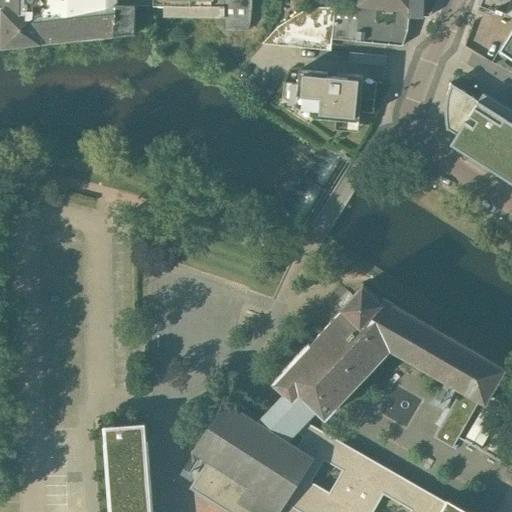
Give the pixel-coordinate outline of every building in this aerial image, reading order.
[(3,0),(3,8),(2,8),(0,48),(115,36),(115,0),(3,0)] [(151,0),(115,0),(115,36),(133,34),(134,7),(152,7),(151,0)] [(251,0),(222,0),(223,7),(223,15),(223,29),(247,30),(250,25),(251,0)] [(358,0),(358,4),(410,9),(410,0),(358,0)] [(437,0),(410,0),(410,9),(409,15),(429,16),(437,0)] [(480,0),(479,5),(504,14),(509,0),(480,0)] [(410,9),(358,4),(357,11),(333,8),(330,38),(401,44),(408,28),(409,15),(410,9)] [(511,28),(499,50),(511,59),(511,28)] [(348,77),(327,75),(328,72),(299,69),(298,83),(284,82),(283,97),(296,105),(314,117),(336,119),(335,129),(357,130),(360,110),(373,111),(376,81),(363,80),(363,75),(348,74),(348,77)] [(511,122),(478,101),(478,100),(461,90),(451,83),(447,92),(446,98),(445,102),(445,106),(444,114),(445,123),(446,128),(450,142),(450,143),(511,182),(511,122)] [(224,342),(250,284),(237,278),(245,261),(226,253),(219,270),(204,263),(207,255),(189,247),(181,266),(221,284),(199,330),(224,342)] [(504,367),(382,297),(380,301),(362,284),(355,292),(341,307),(343,309),(310,344),(308,342),(288,363),(289,364),(272,382),(284,393),(255,424),(285,442),(305,422),(317,409),(325,417),(336,405),(335,404),(389,349),(461,389),(479,400),(484,402),(485,402),(504,367)] [(461,389),(434,437),(452,447),(458,438),(479,400),(461,389)] [(511,417),(485,402),(484,402),(479,400),(458,438),(511,469),(511,417)] [(255,424),(224,404),(195,449),(209,458),(189,488),(226,511),(298,511),(299,511),(283,502),(311,459),(285,442),(255,424)] [(151,511),(145,422),(103,426),(109,511),(151,511)] [(283,502),(299,511),(301,511),(441,511),(446,503),(305,422),(285,442),(311,459),(283,502)] [(0,511),(25,511),(27,447),(0,446),(0,511)] [(441,511),(461,511),(446,503),(441,511)]
